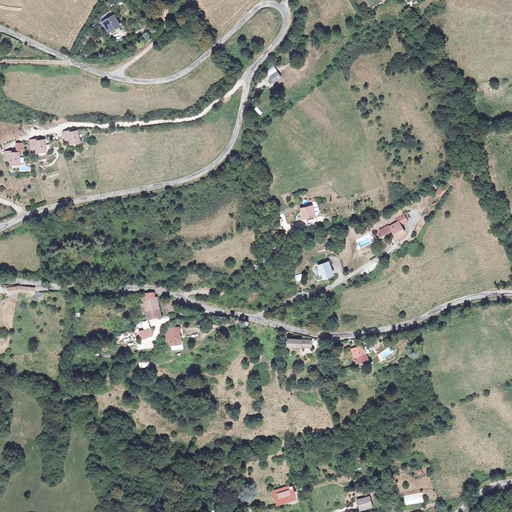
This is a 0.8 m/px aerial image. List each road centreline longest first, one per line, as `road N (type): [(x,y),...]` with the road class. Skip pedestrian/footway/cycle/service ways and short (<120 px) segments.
road 1 (residential): [(0,229),(74,201),(201,171),(222,154),(249,75),(283,27),(279,9),(264,3),(180,73),(136,81),(0,28)]
road 2 (residential): [(511,293),(452,304),(392,330),(336,336),(160,291),(0,286)]
